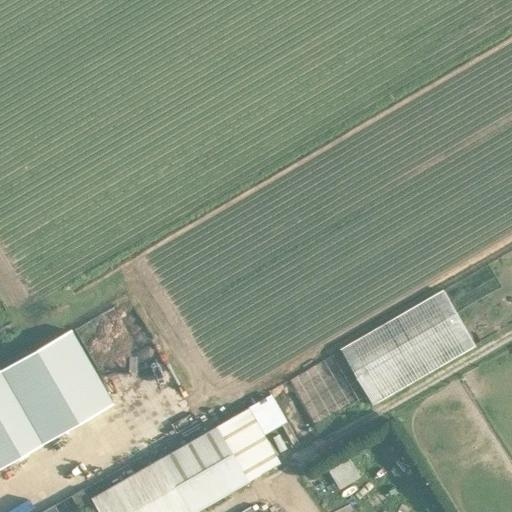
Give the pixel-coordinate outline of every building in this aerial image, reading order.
[(67,329),(0,366),(0,376),(4,383),(38,443),(109,402),(67,329)] [(0,464),(15,456),(38,443),(4,383),(0,376),(0,464)] [(244,405),(261,433),(283,420),(267,392),(244,405)] [(277,461),(261,433),(244,405),(212,424),(244,479),(245,480),(277,461)] [(212,423),(156,455),(86,496),(95,511),(187,511),(244,479),(212,424),(212,423)]
